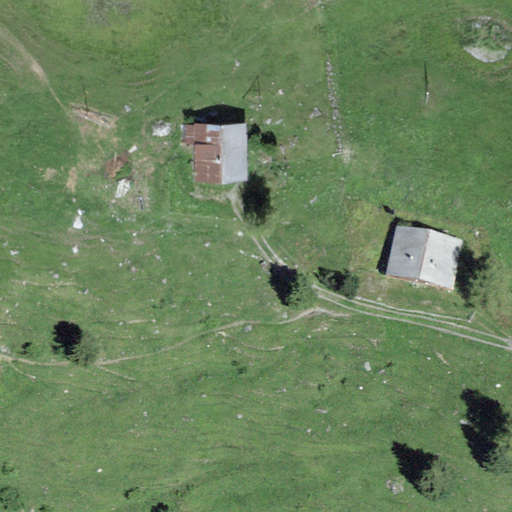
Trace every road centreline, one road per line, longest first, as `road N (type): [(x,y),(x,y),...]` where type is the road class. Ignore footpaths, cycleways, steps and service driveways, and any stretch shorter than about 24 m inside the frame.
road 1 (track): [(511,345),(352,304)]
road 2 (track): [(352,304),(289,274),(242,215)]
